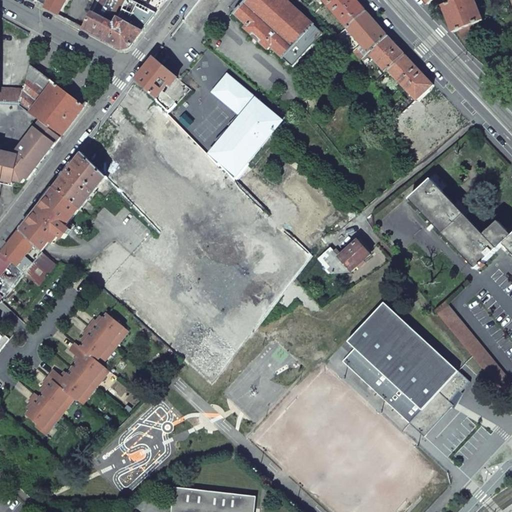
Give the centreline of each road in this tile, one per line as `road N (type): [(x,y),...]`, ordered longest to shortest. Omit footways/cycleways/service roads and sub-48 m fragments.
road 1 (unknown): [(101,103),(263,261)]
road 2 (unclassified): [(377,0),(511,142)]
road 3 (residential): [(127,70),(0,1)]
